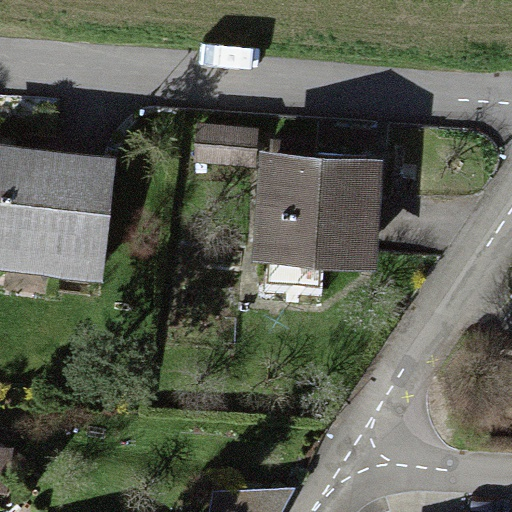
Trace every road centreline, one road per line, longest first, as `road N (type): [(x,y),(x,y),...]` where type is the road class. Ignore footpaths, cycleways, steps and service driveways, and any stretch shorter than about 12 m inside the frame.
road 1 (residential): [(511,100),(0,61)]
road 2 (residential): [(353,457),(511,211)]
road 3 (residential): [(353,457),(511,470)]
